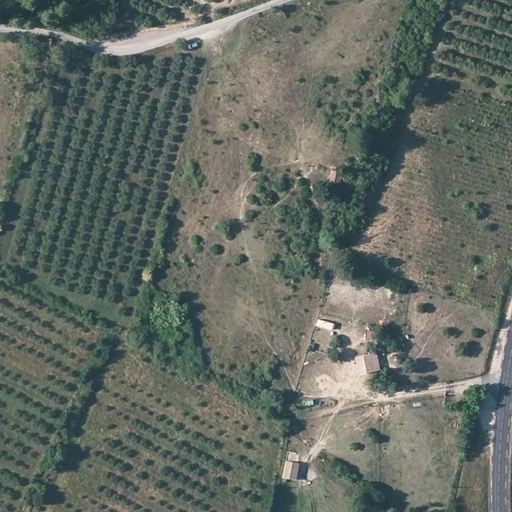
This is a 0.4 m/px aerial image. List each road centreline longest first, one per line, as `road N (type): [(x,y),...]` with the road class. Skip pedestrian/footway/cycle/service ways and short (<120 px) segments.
road 1 (unclassified): [(0,28),(130,50),(282,0)]
road 2 (tertiary): [(511,351),(499,511)]
